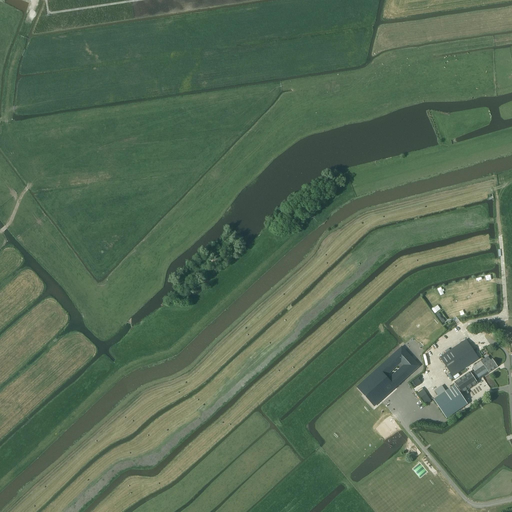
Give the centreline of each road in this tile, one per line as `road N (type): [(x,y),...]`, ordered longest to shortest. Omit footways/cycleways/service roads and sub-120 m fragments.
road 1 (track): [(7,121),(12,64),(37,0)]
road 2 (track): [(499,175),(504,282),(490,280)]
